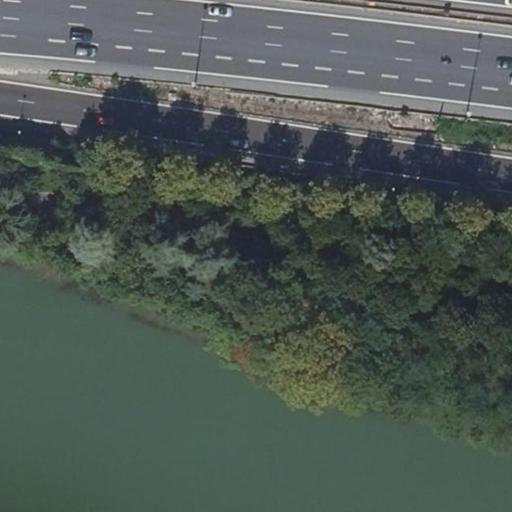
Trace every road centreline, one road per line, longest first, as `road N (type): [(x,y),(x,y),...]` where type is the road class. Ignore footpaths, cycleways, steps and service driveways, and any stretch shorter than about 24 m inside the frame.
road 1 (motorway): [(0,101),(511,178)]
road 2 (motorway): [(0,16),(511,70)]
